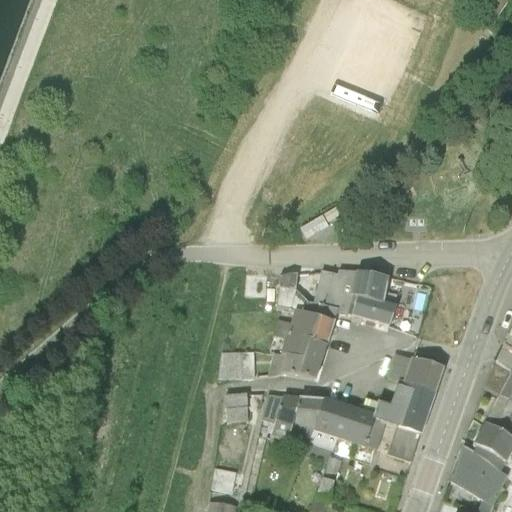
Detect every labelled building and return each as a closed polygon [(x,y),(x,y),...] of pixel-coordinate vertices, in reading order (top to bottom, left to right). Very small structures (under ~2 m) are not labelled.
[(474,5),(468,14),(489,33),(497,23),(496,22),(506,6),(498,0),(481,0),(477,7),(474,5)] [(333,213),(321,220),(326,228),(338,221),(333,213)] [(319,222),(297,234),(304,245),(326,232),(319,222)] [(335,315),(334,319),(344,320),(350,302),(381,310),(382,308),(386,284),(353,278),(336,277),(335,280),(319,277),(311,309),(335,315)] [(277,294),(294,294),(295,280),(276,282),(276,294),(277,294)] [(244,281),(243,302),(264,303),(265,282),(244,281)] [(294,294),(277,294),(274,313),(291,318),(292,316),(331,328),(334,319),(335,315),(311,309),(305,307),(294,294)] [(350,302),(344,320),(349,321),(386,331),(393,312),(382,308),(381,310),(350,302)] [(287,330),(284,340),(323,352),(331,328),(292,316),(291,318),(287,330)] [(284,340),(287,330),(275,326),(270,341),(282,345),(284,340)] [(282,362),(278,379),(312,386),(323,352),(284,340),(282,345),(277,361),(282,362)] [(219,359),(216,385),(240,386),(239,384),(252,383),(251,358),(238,359),(219,359)] [(282,362),(277,361),(271,359),(266,381),(278,379),(282,362)] [(400,388),(408,365),(392,360),(385,382),(397,387),(400,388)] [(408,365),(400,388),(432,400),(440,374),(408,364),(408,365)] [(496,402),(511,411),(511,380),(508,378),(496,402)] [(394,432),(418,440),(432,400),(400,388),(397,387),(389,413),(399,416),(394,432)] [(222,402),(221,413),(224,413),(225,428),(245,427),(245,412),(244,400),(222,402)] [(272,429),(281,403),(265,401),(260,425),(272,429)] [(482,431),(511,448),(511,411),(496,402),(482,431)] [(281,403),(272,429),(268,444),(285,450),(286,444),(290,430),(296,405),(281,403)] [(345,413),(335,444),(361,453),(362,451),(370,424),(375,408),(363,404),(359,417),(345,413)] [(296,405),(290,430),(311,436),(322,406),(296,405)] [(322,406),(311,436),(334,444),(335,444),(345,413),(322,406)] [(375,408),(370,424),(394,432),(399,416),(389,413),(375,408)] [(370,424),(362,451),(375,455),(380,438),(392,442),(388,454),(411,461),(418,440),(394,432),(370,424)] [(290,430),(286,444),(305,450),(306,449),(311,436),(290,430)] [(470,459),(497,479),(502,470),(507,462),(511,453),(511,448),(482,431),(470,451),(473,453),(470,459)] [(311,436),(306,449),(329,456),(334,444),(311,436)] [(306,449),(305,450),(299,461),(325,469),(327,463),(329,456),(306,449)] [(497,479),(470,459),(461,453),(448,489),(479,507),(486,511),(490,511),(504,483),(497,479)] [(327,463),(325,469),(320,485),(319,484),(313,502),(324,507),(326,508),(339,467),(327,463)] [(321,511),(324,507),(313,502),(309,511),(321,511)]
